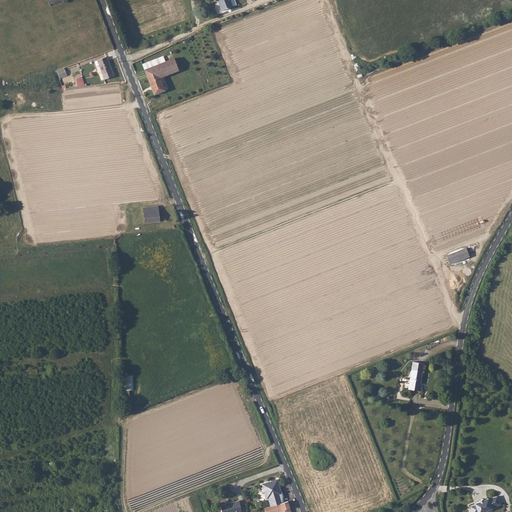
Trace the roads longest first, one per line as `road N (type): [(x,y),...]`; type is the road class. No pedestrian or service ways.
road 1 (unclassified): [(102,0),(304,511)]
road 2 (residential): [(426,498),(445,444),(465,308),(511,212)]
